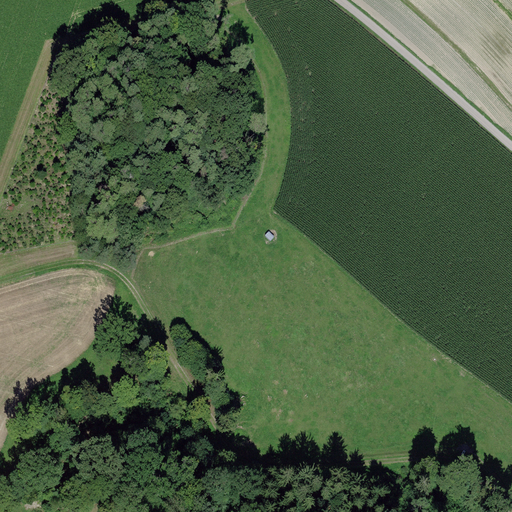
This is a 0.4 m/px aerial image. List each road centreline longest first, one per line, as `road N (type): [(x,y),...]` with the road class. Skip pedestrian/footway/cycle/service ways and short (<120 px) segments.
road 1 (track): [(0,284),(77,263),(122,277),(199,405),(246,460),(295,469),(466,461),(507,511)]
road 2 (track): [(335,0),(511,145)]
